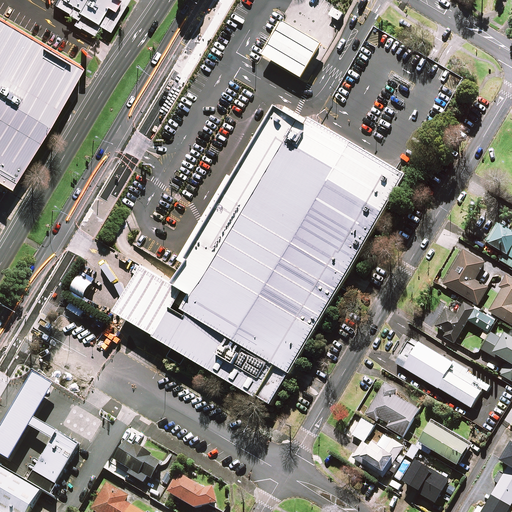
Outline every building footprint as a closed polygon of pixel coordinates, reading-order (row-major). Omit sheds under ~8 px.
[(56,0),(54,4),(76,18),(73,24),(94,35),(99,24),(102,26),(117,0),(56,0)] [(0,179),(7,184),(64,88),(78,64),(0,17),(0,179)] [(324,46),(284,22),(264,57),(304,80),(324,46)] [(198,33),(193,42),(197,44),(202,35),(198,33)] [(273,407),(409,178),(313,121),(309,128),(279,111),(189,262),(193,264),(182,282),(178,288),(196,299),(186,319),(174,312),(157,338),(273,407)] [(52,132),(47,141),(50,143),(55,134),(52,132)] [(511,228),(499,221),(486,243),(504,254),(502,258),(511,264),(511,228)] [(490,263),(466,249),(444,285),(481,306),(491,289),(479,282),(490,263)] [(511,276),(507,274),(499,287),(506,292),(494,311),(511,322),(511,276)] [(458,344),(471,321),(477,311),(467,305),(462,315),(448,306),(434,331),(458,344)] [(477,311),(471,321),(490,332),(496,321),(477,311)] [(511,332),(507,341),(500,352),(511,358),(511,332)] [(507,341),(495,333),(485,349),(509,363),(503,374),(511,379),(511,358),(500,352),(507,341)] [(479,411),(494,386),(415,338),(399,364),(479,411)] [(55,387),(34,376),(0,433),(0,456),(10,463),(30,429),(53,442),(59,433),(35,420),(55,387)] [(406,439),(425,408),(386,385),(368,416),(406,439)] [(368,441),(376,426),(364,419),(355,434),(368,441)] [(478,444),(437,421),(425,442),(467,465),(478,444)] [(79,446),(59,433),(53,442),(34,473),(56,486),(79,446)] [(367,458),(389,473),(406,448),(397,442),(389,454),(375,445),(373,448),(367,458)] [(150,458),(151,457),(136,447),(135,449),(125,443),(114,461),(131,471),(129,475),(144,485),(148,478),(151,481),(161,465),(150,458)] [(355,459),(385,477),(389,473),(367,458),(373,448),(365,444),(355,459)] [(420,450),(416,447),(413,445),(407,456),(414,460),(420,450)] [(453,479),(422,460),(407,484),(438,503),(453,479)] [(403,479),(408,469),(403,466),(398,476),(403,479)] [(28,483),(0,467),(0,511),(30,511),(43,491),(28,483)] [(511,511),(511,471),(509,469),(485,511),(511,511)] [(56,486),(34,473),(31,478),(28,483),(43,491),(52,497),(55,492),(58,487),(56,486)] [(204,491),(178,475),(167,493),(195,511),(218,505),(214,488),(204,491)] [(129,497),(107,484),(91,510),(94,511),(140,511),(125,503),(129,497)]
